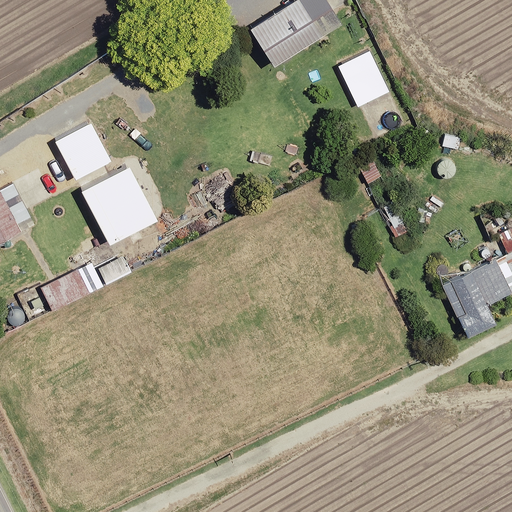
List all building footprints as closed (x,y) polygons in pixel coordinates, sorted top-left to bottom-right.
[(346,27),(330,0),(304,0),(256,29),(278,67),(346,27)] [(446,133),(445,149),(463,150),(465,135),(446,133)] [(53,195),(40,171),(0,191),(0,245),(38,225),(29,208),(53,195)] [(401,202),(387,208),(398,232),(411,227),(401,202)] [(56,312),(105,286),(96,269),(119,257),(110,240),(74,259),(79,268),(43,288),(56,312)] [(490,305),(511,294),(511,293),(511,291),(511,290),(511,255),(447,288),(471,337),(499,323),(490,305)] [(135,273),(127,258),(102,271),(110,286),(135,273)] [(49,309),(41,293),(27,299),(35,316),(49,309)] [(1,320),(8,334),(34,321),(27,307),(1,320)]
